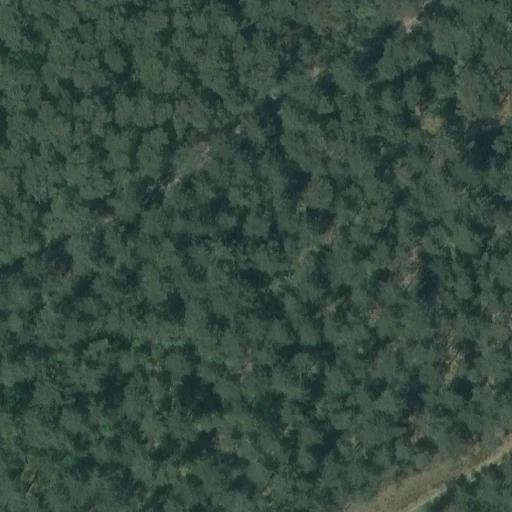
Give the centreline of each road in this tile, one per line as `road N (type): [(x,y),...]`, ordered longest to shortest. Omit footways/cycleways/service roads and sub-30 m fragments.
road 1 (track): [(0,284),(458,0)]
road 2 (track): [(511,442),(406,511)]
